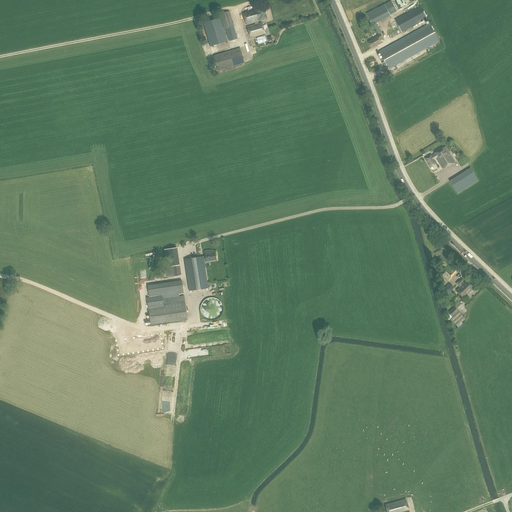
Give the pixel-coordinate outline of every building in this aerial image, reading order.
[(384,4),(366,13),(372,25),(390,16),(384,4)] [(402,32),(427,18),(420,5),(395,20),(402,32)] [(258,21),(259,21),(267,19),(266,14),(266,13),(265,11),(263,6),(255,8),(256,9),(243,12),(246,25),(255,22),(256,24),(247,27),(250,38),(265,34),(262,22),(258,24),(258,21)] [(229,41),(238,38),(234,26),(233,26),(229,11),(220,14),(224,27),(223,27),(220,18),(203,23),(210,47),(227,42),(223,29),(225,28),(229,41)] [(429,23),(379,51),(389,69),(440,41),(429,23)] [(383,38),(380,34),(372,38),(373,39),(368,42),(372,48),(381,43),(380,40),(383,38)] [(265,35),(256,38),(258,44),(266,41),(265,35)] [(217,71),(245,63),(240,48),(213,56),(217,71)] [(435,157),(443,169),(455,162),(446,146),(433,154),(434,156),(433,154),(427,158),(432,167),(438,163),(435,157),(434,157),(435,157)] [(467,170),(475,183),(479,181),(470,168),(467,170)] [(165,249),(167,266),(179,264),(177,247),(165,249)] [(204,251),(206,261),(216,260),(215,252),(209,252),(209,250),(204,251)] [(131,257),(121,258),(122,262),(121,264),(123,272),(133,274),(134,277),(138,278),(139,279),(141,276),(141,274),(142,271),(146,272),(147,270),(150,271),(153,265),(150,263),(149,261),(147,260),(145,261),(142,260),(142,256),(141,256),(140,258),(138,258),(134,258),(133,258),(131,257)] [(205,268),(202,268),(201,256),(186,259),(190,287),(207,284),(205,268)] [(180,265),(165,267),(167,277),(181,275),(180,265)] [(460,288),(456,291),(460,295),(471,284),(467,280),(465,283),(464,283),(463,282),(463,281),(464,281),(461,279),(456,284),(460,287),(460,288)] [(150,298),(184,293),(182,281),(148,286),(150,298)] [(449,283),(442,290),(447,295),(454,288),(449,283)] [(474,287),(471,284),(460,295),(463,298),(474,287)] [(224,309),(216,294),(200,302),(205,311),(207,310),(210,316),(224,309)] [(148,306),(151,325),(188,319),(184,295),(168,298),(169,303),(148,306)] [(448,320),(450,318),(458,311),(454,306),(446,313),(448,320)] [(458,311),(450,318),(455,324),(457,325),(465,318),(463,316),(458,311)] [(227,320),(193,323),(194,329),(227,325),(227,320)] [(221,348),(224,353),(230,350),(227,344),(221,348)] [(409,511),(406,499),(385,505),(387,511),(409,511)]
